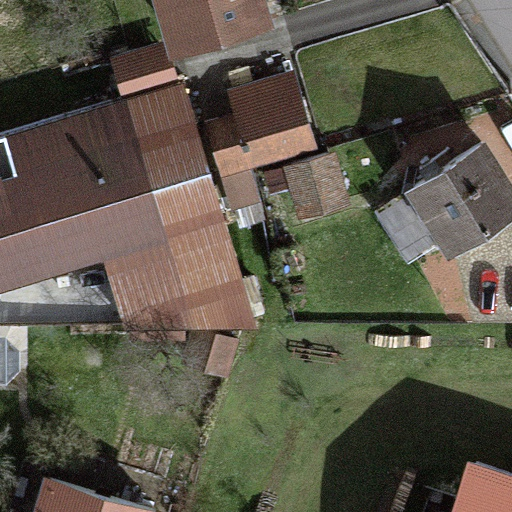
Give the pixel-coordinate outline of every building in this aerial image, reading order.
[(164,0),(176,39),(246,18),(240,0),(164,0)] [(241,323),(257,323),(182,76),(0,130),(0,283),(46,269),(104,252),(124,321),(125,323),(241,323)] [(296,97),(212,122),(223,162),(248,155),(308,138),(296,97)] [(423,176),(410,185),(449,244),(511,203),(511,190),(479,140),(435,168),(423,176)] [(327,148),(290,159),(304,206),(341,196),(327,148)] [(248,155),(223,162),(234,202),(259,194),(252,166),(248,155)] [(428,157),(416,165),(423,176),(435,168),(428,157)] [(290,159),(270,165),(284,212),(304,206),(290,159)] [(104,252),(46,269),(52,293),(61,322),(124,321),(104,252)] [(46,269),(0,283),(0,289),(5,307),(52,293),(46,269)] [(49,476),(37,511),(151,511),(152,508),(49,476)] [(511,511),(462,495),(455,511),(511,511)]
